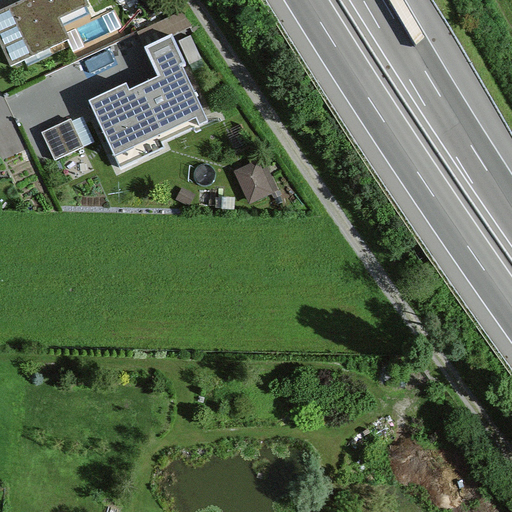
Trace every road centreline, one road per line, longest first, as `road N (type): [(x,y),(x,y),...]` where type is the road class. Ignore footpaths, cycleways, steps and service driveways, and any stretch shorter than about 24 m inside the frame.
road 1 (track): [(193,0),(511,456)]
road 2 (motorway): [(305,0),(511,308)]
road 3 (motorway): [(511,204),(380,0)]
